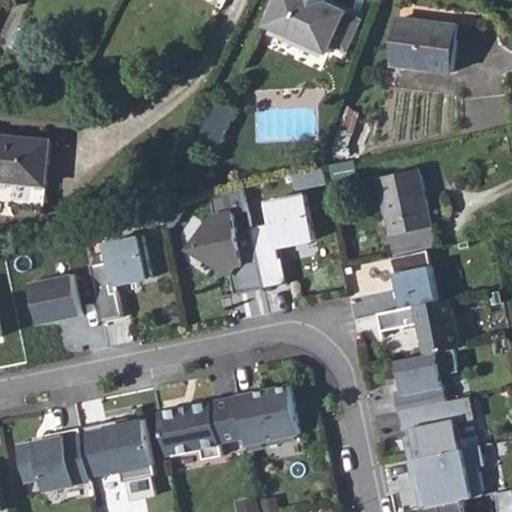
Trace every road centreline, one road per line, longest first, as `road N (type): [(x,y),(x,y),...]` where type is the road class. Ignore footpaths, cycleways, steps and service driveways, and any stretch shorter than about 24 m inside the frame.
road 1 (residential): [(378,511),(347,378),(330,352),(302,336),(269,331),(0,391)]
road 2 (unknown): [(243,0),(176,83),(89,143)]
